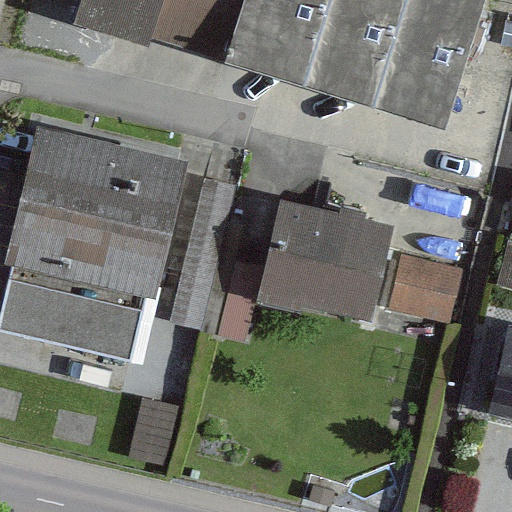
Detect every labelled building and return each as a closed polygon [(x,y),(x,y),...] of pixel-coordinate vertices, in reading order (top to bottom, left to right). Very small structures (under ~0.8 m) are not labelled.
[(441,129),(483,0),(87,0),(79,25),(157,50),(161,39),(441,129)] [(192,167),(46,130),(10,270),(17,272),(2,330),(141,366),(192,167)] [(236,198),(205,191),(174,330),(219,340),(242,233),(229,231),(236,198)] [(373,323),(393,227),(282,204),(262,300),(373,323)] [(511,248),(507,248),(498,285),(511,288),(511,248)] [(458,275),(401,262),(389,312),(446,326),(458,275)] [(511,351),(498,411),(511,414),(511,351)] [(129,460),(165,468),(177,415),(140,407),(129,460)]
